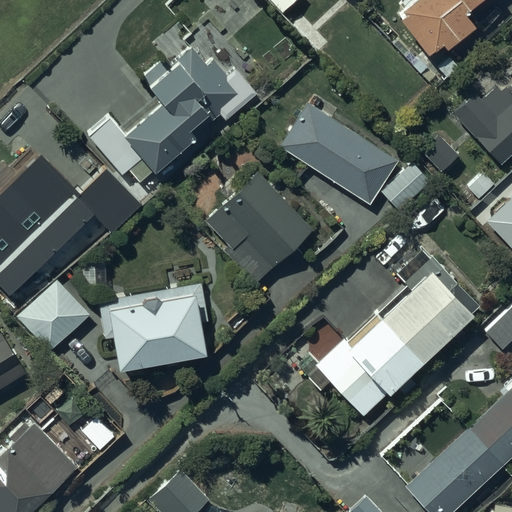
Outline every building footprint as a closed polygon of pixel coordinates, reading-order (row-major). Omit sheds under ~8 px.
[(271,0),(280,8),(288,0),(271,0)] [(399,0),(400,0),(403,4),(396,9),(425,47),(439,35),(444,41),(473,17),(461,4),(466,0),(399,0)] [(110,142),(139,177),(218,110),(223,116),(255,89),(233,64),(225,71),(211,54),(203,60),(188,41),(167,59),(162,53),(140,71),(159,94),(120,126),(124,130),(110,142)] [(472,87),(451,106),(499,159),(511,146),(511,82),(509,86),(506,82),(500,87),(495,81),(480,96),(472,87)] [(368,199),(395,155),(304,97),(277,142),(368,199)] [(458,150),(438,130),(420,148),(440,168),(458,150)] [(94,212),(39,155),(0,191),(0,284),(8,293),(94,212)] [(429,176),(410,156),(379,186),(397,206),(429,176)] [(310,224),(255,166),(204,215),(229,242),(221,250),(251,281),(310,224)] [(137,203),(110,173),(86,196),(113,225),(137,203)] [(511,247),(511,190),(484,216),(511,247)] [(406,369),(422,353),(433,365),(469,330),(458,319),(478,300),(428,248),(427,249),(420,243),(394,269),(403,279),(374,307),(376,310),(347,338),(341,332),(313,359),(317,363),(306,373),(318,387),(329,376),(361,411),(394,380),(404,390),(415,379),(406,369)] [(86,281),(105,280),(104,253),(85,254),(86,281)] [(88,309),(56,275),(15,313),(47,348),(88,309)] [(199,277),(96,294),(102,331),(110,330),(115,360),(203,346),(198,318),(206,317),(199,277)] [(511,297),(482,325),(500,344),(511,333),(511,297)] [(0,381),(24,366),(0,328),(0,381)] [(444,511),(511,449),(511,369),(500,380),(506,386),(404,481),(433,511),(444,511)] [(11,436),(0,446),(0,511),(20,511),(74,462),(32,416),(26,422),(22,417),(7,431),(11,436)] [(189,511),(207,495),(178,464),(146,494),(163,511),(189,511)] [(383,511),(365,492),(345,510),(346,511),(383,511)] [(511,511),(511,503),(493,500),(490,511),(511,511)]
